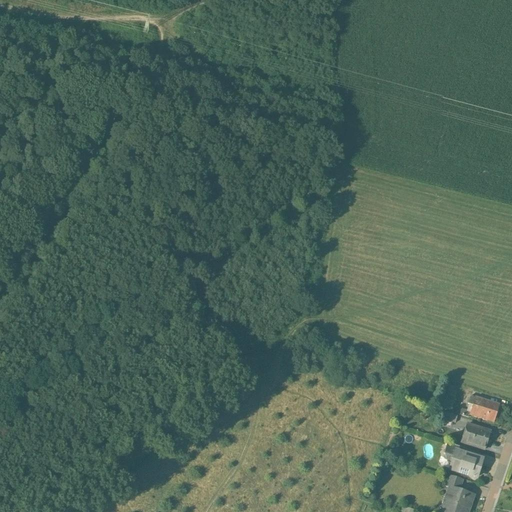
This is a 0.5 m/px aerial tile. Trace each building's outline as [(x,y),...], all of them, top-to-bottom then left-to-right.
[(499,405),(470,396),(468,404),(472,405),(470,412),(469,416),(493,423),(499,405)] [(470,412),(459,408),(457,414),(469,418),(469,416),(470,412)] [(458,416),(438,410),(436,417),(456,424),(458,416)] [(490,433),(466,425),(461,442),(485,450),(490,433)] [(464,449),(447,443),(443,454),(454,457),(455,452),(462,454),(464,449)] [(462,454),(455,452),(454,457),(450,470),(476,478),(481,460),(462,454)] [(469,511),(475,497),(459,491),(463,480),(450,476),(446,487),(450,489),(444,506),(449,508),(447,511),(469,511)]
